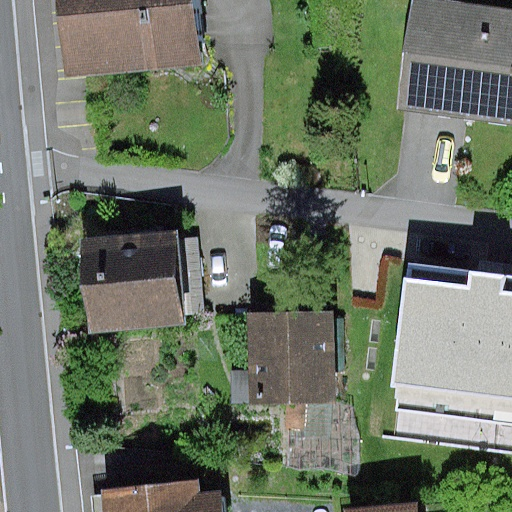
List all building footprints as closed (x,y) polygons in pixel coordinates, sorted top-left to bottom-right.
[(69,0),(76,71),(133,66),(132,52),(205,45),(201,0),(69,0)] [(511,16),(418,4),(407,92),(469,100),(468,107),(511,112),(511,16)] [(179,240),(94,247),(101,328),(187,321),(179,240)] [(511,277),(416,265),(401,388),(485,398),(483,419),(511,422),(511,277)] [(332,316),(261,318),(263,404),(333,402),(332,316)] [(200,501),(199,489),(97,499),(98,511),(226,511),(225,499),(200,501)]
